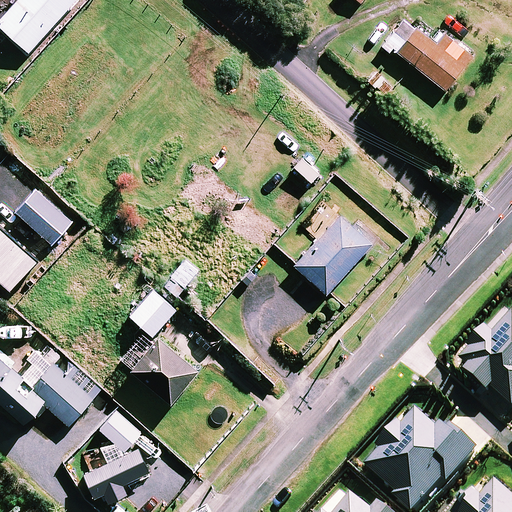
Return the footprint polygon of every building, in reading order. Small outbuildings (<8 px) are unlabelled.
[(21,0),(13,9),(2,0),(0,0),(0,19),(2,21),(0,23),(0,29),(28,55),(78,0),(21,0)] [(403,21),(381,50),(390,56),(393,52),(445,93),(473,58),(443,35),(435,46),(403,21)] [(393,89),(378,74),(368,84),(383,99),(393,89)] [(228,219),(215,210),(204,224),(217,233),(228,219)] [(340,218),(294,268),(326,297),(372,247),(340,218)] [(198,272),(185,261),(170,279),(184,290),(198,272)] [(175,313),(153,293),(130,318),(152,339),(175,313)] [(198,374),(158,341),(130,373),(170,407),(198,374)] [(49,344),(40,354),(20,376),(0,358),(0,405),(25,428),(45,406),(69,428),(101,392),(49,344)] [(149,474),(138,451),(84,476),(95,500),(104,495),(110,506),(128,498),(123,487),(149,474)]
